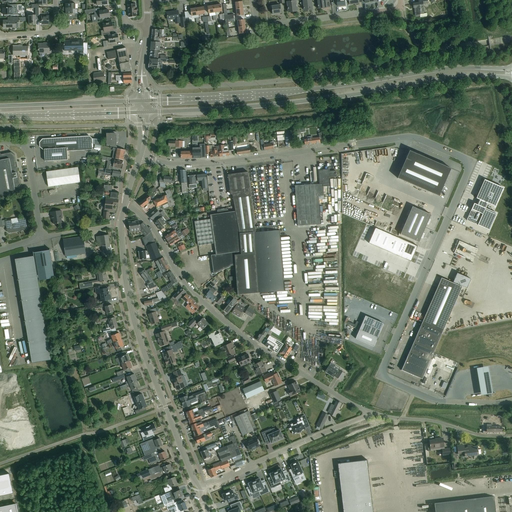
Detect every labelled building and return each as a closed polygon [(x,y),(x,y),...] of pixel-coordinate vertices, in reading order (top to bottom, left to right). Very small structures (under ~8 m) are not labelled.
[(36,4),(31,5),(31,9),(35,8),(38,8),(39,8),(39,5),(46,5),(46,0),(35,0),(36,1),(36,2),(36,4)] [(312,9),(311,4),(310,0),(304,0),(303,0),(304,10),(312,9)] [(324,0),(325,0),(322,0),(317,0),(318,1),(317,1),(318,5),(318,6),(318,9),(330,7),(328,0),(324,0)] [(418,0),(419,3),(413,4),(413,8),(416,7),(417,15),(420,14),(420,17),(426,17),(427,16),(427,13),(424,14),(423,7),(423,4),(428,4),(427,0),(430,0),(430,2),(434,2),(434,0),(418,0)] [(63,9),(75,9),(75,4),(76,4),(76,1),(69,1),(69,4),(66,4),(66,7),(63,7),(63,9)] [(297,11),(296,6),(295,1),(287,2),(288,12),(297,11)] [(135,4),(128,5),(129,17),(136,17),(136,13),(137,13),(136,8),(135,8),(135,4)] [(17,5),(15,5),(7,5),(10,5),(10,8),(3,8),(3,15),(14,15),(13,11),(17,10),(17,5)] [(271,6),(272,9),(272,14),(281,13),(280,5),(271,6)] [(39,20),(39,18),(38,8),(35,8),(35,15),(28,15),(29,24),(33,24),(33,25),(36,25),(36,17),(39,17),(39,20)] [(39,18),(39,20),(42,20),(42,24),(49,24),(49,22),(49,18),(49,16),(45,17),(45,13),(42,13),(42,8),(38,8),(39,18)] [(75,9),(63,9),(63,11),(66,11),(66,15),(68,14),(68,18),(78,17),(78,9),(75,9)] [(94,15),(91,15),(92,23),(93,23),(96,22),(97,22),(97,20),(101,19),(109,17),(108,10),(103,11),(95,12),(94,12),(94,13),(94,15)] [(225,20),(234,19),(234,14),(227,15),(227,10),(224,11),(224,14),(225,19),(225,20)] [(179,18),(178,16),(178,11),(166,13),(168,20),(175,19),(176,23),(179,23),(178,18),(179,18)] [(3,21),(3,28),(15,28),(15,22),(18,22),(18,17),(8,17),(10,17),(10,21),(3,21)] [(226,29),(229,28),(228,22),(235,22),(234,19),(225,20),(226,29)] [(112,23),(107,24),(103,24),(104,31),(101,31),(102,36),(110,34),(109,30),(113,29),(112,23)] [(151,38),(164,37),(164,30),(163,30),(152,30),(152,38),(151,38)] [(117,34),(112,35),(108,35),(109,41),(103,42),(104,47),(115,45),(115,42),(118,42),(117,34)] [(150,50),(164,50),(164,49),(160,48),(160,39),(165,40),(165,37),(164,37),(151,38),(150,50)] [(83,40),(64,41),(64,51),(77,51),(77,55),(83,55),(83,53),(87,53),(87,43),(83,43),(83,40)] [(39,53),(40,53),(40,56),(41,57),(43,57),(44,55),(44,53),(49,53),(49,54),(54,54),(53,46),(50,46),(50,43),(45,43),(45,44),(38,44),(38,50),(39,50),(39,53)] [(18,46),(13,46),(13,55),(23,55),(23,58),(29,58),(29,55),(28,55),(28,47),(18,47),(18,46)] [(126,48),(106,52),(108,60),(118,57),(122,72),(131,72),(126,48)] [(166,59),(160,59),(149,58),(148,67),(162,68),(162,62),(167,63),(167,61),(168,61),(168,59),(166,59)] [(103,73),(92,74),(93,81),(104,80),(104,77),(103,73)] [(308,139),(304,139),(304,140),(305,145),(320,143),(320,140),(323,140),(322,135),(322,133),(321,126),(318,127),(318,133),(319,137),(312,138),(312,137),(307,137),(308,139)] [(116,132),(115,132),(110,132),(110,133),(106,133),(106,138),(106,146),(110,146),(112,147),(117,148),(116,142),(118,142),(118,134),(118,133),(117,133),(117,132),(116,132)] [(92,150),(92,144),(91,139),(89,137),(43,140),(41,142),(41,147),(43,149),(44,149),(45,161),(67,160),(67,151),(92,150)] [(274,148),(273,141),(270,142),(270,144),(264,145),(263,141),(260,141),(262,151),(264,150),(274,148)] [(192,158),(201,158),(200,154),(205,154),(204,144),(199,144),(199,148),(192,148),(192,150),(192,158)] [(218,146),(219,157),(224,156),(229,156),(228,150),(224,151),(223,145),(219,146),(218,146)] [(219,157),(218,146),(214,147),(214,149),(209,149),(209,146),(205,146),(206,155),(210,154),(211,157),(219,157)] [(249,146),(245,146),(244,146),(240,146),(240,147),(236,148),(237,155),(250,153),(249,146)] [(116,151),(114,159),(123,160),(125,150),(113,148),(112,151),(116,151)] [(406,158),(397,178),(439,196),(451,169),(418,154),(418,153),(409,149),(405,158),(406,158)] [(17,168),(17,167),(16,163),(14,155),(15,155),(11,152),(10,153),(1,154),(0,153),(0,152),(0,196),(16,193),(15,189),(17,188),(18,188),(20,185),(20,184),(17,168)] [(114,160),(114,159),(107,157),(106,161),(109,161),(108,170),(121,172),(123,164),(123,161),(114,160)] [(78,167),(51,171),(46,172),(48,187),(80,182),(78,167)] [(102,169),(101,174),(104,175),(105,174),(112,175),(112,176),(115,177),(120,178),(121,172),(108,170),(104,169),(102,169)] [(315,205),(319,204),(318,196),(324,196),(323,186),(329,186),(328,177),(336,177),(335,171),(327,172),(327,170),(322,170),(323,170),(319,171),(319,184),(317,184),(317,187),(314,187),(313,184),(314,195),(315,205)] [(248,172),(228,175),(230,195),(232,194),(233,202),(235,211),(239,234),(241,254),(235,255),(235,264),(238,294),(260,293),(284,291),(282,269),(281,247),(280,230),(277,231),(277,225),(255,227),(251,199),(248,172)] [(171,180),(171,177),(171,175),(164,174),(164,177),(160,177),(159,185),(165,186),(165,182),(171,183),(174,183),(174,180),(171,180)] [(208,190),(207,179),(206,174),(197,175),(197,181),(202,181),(203,190),(208,190)] [(197,188),(196,180),(195,175),(188,176),(189,189),(197,188)] [(484,180),(482,184),(476,199),(479,200),(477,206),(474,204),(467,220),(489,230),(496,213),(485,208),(487,203),(495,207),(503,188),(484,180)] [(297,226),(320,224),(319,204),(315,205),(314,195),(313,184),(295,186),(297,226)] [(158,191),(154,187),(150,190),(152,193),(138,204),(142,208),(149,203),(147,201),(156,194),(155,193),(158,191)] [(171,192),(166,195),(154,201),(156,207),(159,205),(161,204),(162,206),(163,209),(169,206),(169,207),(175,204),(172,199),(174,198),(171,192)] [(118,200),(117,200),(106,199),(105,209),(112,210),(113,205),(118,206),(118,200)] [(412,207),(400,234),(419,242),(431,215),(412,207)] [(152,213),(148,216),(152,220),(153,219),(156,217),(160,213),(156,209),(152,213)] [(214,274),(235,264),(235,255),(241,254),(239,234),(235,211),(228,212),(227,209),(217,211),(218,214),(210,215),(211,219),(194,222),(198,246),(214,243),(216,255),(211,255),(214,274)] [(60,215),(62,215),(61,211),(55,211),(50,212),(51,217),(52,216),(54,224),(61,223),(60,215)] [(156,217),(153,219),(155,222),(159,228),(160,230),(164,228),(162,226),(163,225),(166,223),(162,217),(163,217),(162,215),(160,213),(156,217)] [(23,218),(18,219),(5,221),(5,220),(2,221),(1,218),(0,218),(0,227),(6,226),(7,231),(6,232),(9,234),(10,233),(25,230),(26,231),(27,228),(27,227),(26,220),(26,219),(23,217),(23,218)] [(146,236),(151,232),(143,223),(139,226),(138,220),(128,222),(130,231),(140,229),(146,236)] [(168,222),(173,229),(177,226),(173,220),(171,221),(168,222)] [(167,241),(181,232),(179,229),(172,234),(171,232),(164,237),(167,241)] [(155,243),(151,232),(146,236),(142,238),(145,247),(146,246),(147,250),(147,251),(139,252),(139,260),(146,259),(146,255),(147,255),(149,254),(152,260),(161,256),(155,243)] [(181,232),(167,241),(170,246),(177,241),(179,239),(178,237),(182,234),(181,232)] [(482,241),(483,234),(477,233),(475,239),(482,241)] [(96,237),(97,242),(97,247),(102,246),(103,256),(111,255),(108,235),(96,237)] [(85,253),(84,242),(83,237),(63,240),(65,256),(85,253)] [(54,278),(50,255),(49,250),(34,253),(35,258),(39,281),(54,278)] [(20,301),(40,298),(33,256),(15,259),(18,280),(17,280),(18,280),(21,301),(20,301)] [(162,263),(158,265),(160,271),(155,273),(158,278),(163,276),(161,274),(170,269),(165,261),(162,263)] [(328,282),(336,282),(336,268),(328,268),(328,282)] [(105,269),(100,270),(96,271),(96,274),(98,273),(100,282),(103,282),(104,282),(104,281),(107,281),(105,269)] [(144,270),(143,270),(139,273),(148,284),(152,280),(144,270)] [(177,282),(171,271),(163,275),(166,279),(168,277),(171,282),(166,285),(169,289),(169,288),(174,286),(173,284),(177,282)] [(383,271),(378,281),(401,292),(406,281),(383,271)] [(457,273),(452,283),(466,289),(471,279),(457,273)] [(422,379),(462,287),(441,278),(402,370),(422,379)] [(153,281),(151,283),(147,286),(149,289),(156,284),(153,281)] [(212,282),(210,284),(207,288),(210,290),(205,296),(213,302),(217,297),(213,294),(217,289),(214,286),(215,285),(212,282)] [(102,286),(97,287),(95,288),(96,294),(100,293),(101,300),(99,300),(99,302),(111,299),(110,295),(109,295),(108,288),(102,289),(102,286)] [(186,292),(182,288),(170,299),(174,303),(186,292)] [(165,296),(162,292),(161,291),(156,293),(158,298),(152,300),(149,300),(144,301),(145,306),(153,305),(153,303),(156,302),(159,301),(159,300),(165,296)] [(186,294),(183,298),(182,298),(189,304),(187,307),(193,313),(199,306),(186,294)] [(223,299),(220,296),(215,301),(218,304),(223,299)] [(24,322),(44,318),(40,298),(20,301),(21,301),(25,321),(24,322)] [(229,305),(228,304),(223,311),(227,314),(235,305),(238,302),(233,298),(230,301),(232,302),(229,305)] [(109,302),(104,304),(99,305),(100,308),(103,307),(105,307),(106,314),(114,312),(112,305),(110,305),(109,302)] [(237,304),(234,308),(232,313),(239,317),(244,308),(237,304)] [(248,307),(247,309),(244,313),(251,318),(255,312),(248,307)] [(157,308),(154,309),(149,310),(150,313),(148,314),(151,325),(159,322),(156,312),(159,311),(157,308)] [(365,316),(355,339),(373,347),(383,324),(365,316)] [(27,342),(47,339),(44,318),(24,322),(25,322),(28,342),(27,342)] [(115,318),(110,319),(109,319),(110,324),(107,325),(108,328),(102,329),(104,334),(116,331),(115,328),(117,327),(115,318)] [(191,328),(197,322),(193,318),(188,324),(191,328)] [(203,318),(199,322),(198,323),(200,326),(198,329),(201,331),(208,324),(203,318)] [(176,322),(170,324),(161,327),(162,331),(177,326),(176,322)] [(265,337),(272,326),(270,325),(268,329),(266,327),(261,334),(260,333),(256,340),(260,342),(264,337),(265,337)] [(165,331),(160,333),(155,334),(157,340),(158,340),(160,346),(169,343),(165,331)] [(208,335),(207,335),(209,339),(210,338),(211,341),(212,341),(215,347),(217,345),(219,345),(223,343),(222,340),(223,340),(221,336),(220,336),(219,334),(217,335),(215,331),(211,333),(208,335)] [(114,342),(121,340),(119,333),(117,334),(116,332),(110,333),(111,336),(112,339),(114,342)] [(267,341),(265,345),(272,350),(272,349),(274,350),(273,351),(277,354),(283,344),(269,336),(266,341),(267,341)] [(47,339),(27,342),(27,343),(28,342),(32,363),(51,360),(47,339)] [(121,340),(114,342),(117,352),(122,350),(121,347),(124,346),(121,340)] [(287,341),(282,349),(279,353),(282,355),(281,355),(285,358),(292,348),(288,345),(289,343),(287,341)] [(231,343),(227,345),(222,347),(227,357),(230,356),(235,354),(232,347),(233,347),(231,343)] [(167,365),(172,363),(176,362),(173,353),(178,351),(175,344),(164,348),(166,352),(163,353),(165,359),(164,360),(166,365),(167,365)] [(122,363),(129,361),(127,355),(125,355),(124,352),(119,353),(122,361),(118,362),(119,365),(122,363)] [(247,354),(243,356),(237,359),(241,366),(251,362),(247,354)] [(130,368),(132,367),(129,361),(122,363),(124,370),(116,373),(118,376),(124,374),(131,371),(130,368)] [(261,362),(256,364),(254,365),(257,372),(256,372),(257,375),(266,371),(265,368),(264,368),(261,362)] [(335,377),(341,381),(345,374),(339,370),(340,369),(331,363),(325,371),(333,377),(337,371),(338,372),(335,377)] [(489,366),(477,368),(481,394),(493,392),(489,366)] [(182,376),(179,370),(173,372),(175,378),(173,379),(175,383),(174,384),(177,390),(185,387),(184,387),(188,385),(185,380),(185,379),(184,379),(183,378),(182,378),(182,379),(181,377),(182,376)] [(277,373),(276,374),(274,371),(263,376),(266,383),(272,380),(274,386),(282,383),(277,373)] [(125,382),(126,384),(136,380),(134,374),(130,376),(127,377),(128,381),(125,382)] [(126,384),(119,387),(121,390),(130,386),(133,393),(139,391),(138,387),(139,387),(136,380),(126,384)] [(264,391),(260,382),(242,390),(246,399),(264,391)] [(289,396),(300,391),(296,382),(288,385),(290,390),(287,391),(289,396)] [(182,403),(205,394),(204,390),(188,396),(188,395),(180,398),(182,403)] [(136,403),(144,400),(142,394),(140,394),(139,391),(133,393),(136,403)] [(281,400),(276,391),(269,394),(274,403),(281,400)] [(205,394),(182,403),(183,408),(191,405),(191,403),(197,401),(197,400),(199,399),(201,403),(208,400),(205,394)] [(144,400),(136,403),(139,409),(135,411),(136,414),(146,410),(145,407),(146,407),(144,400)] [(336,401),(334,405),(331,404),(327,412),(330,413),(329,414),(337,418),(340,412),(338,410),(341,403),(336,401)] [(188,418),(204,412),(212,408),(211,406),(194,412),(192,410),(185,412),(188,418)] [(257,429),(248,411),(234,417),(242,436),(257,429)] [(204,412),(188,418),(190,424),(197,421),(196,418),(205,414),(204,412)] [(316,426),(317,427),(316,429),(320,430),(320,428),(322,429),(328,415),(322,413),(316,426)] [(292,431),(293,434),(297,432),(301,431),(305,429),(305,428),(309,426),(304,416),(296,419),(297,424),(294,425),(293,423),(287,425),(289,431),(292,431)] [(195,423),(190,425),(193,431),(207,426),(209,425),(208,422),(201,424),(200,422),(198,423),(197,423),(195,423)] [(156,430),(154,424),(142,428),(144,432),(141,433),(144,440),(154,436),(153,433),(153,432),(152,432),(156,430)] [(209,425),(207,426),(193,431),(195,437),(202,434),(201,431),(210,427),(209,425)] [(283,438),(279,430),(272,433),(270,430),(262,433),(266,444),(271,442),(271,443),(283,438)] [(200,436),(195,438),(197,443),(202,441),(210,438),(209,436),(212,435),(211,432),(200,436)] [(222,462),(227,460),(241,454),(234,436),(230,437),(233,444),(217,450),(222,462)] [(255,437),(255,438),(249,441),(248,440),(245,441),(249,450),(255,447),(255,448),(260,446),(255,437)] [(154,439),(140,444),(143,452),(153,449),(157,447),(157,448),(158,447),(162,446),(162,445),(163,444),(162,443),(161,442),(159,438),(155,440),(154,440),(154,439)] [(421,438),(389,441),(391,462),(423,458),(421,438)] [(438,440),(430,441),(430,445),(430,446),(431,449),(431,451),(440,449),(440,448),(444,447),(443,438),(438,439),(438,440)] [(126,442),(120,444),(122,452),(128,450),(126,442)] [(204,459),(205,459),(205,460),(206,460),(209,459),(209,458),(209,457),(210,457),(208,453),(209,453),(208,450),(216,446),(215,443),(205,447),(206,450),(201,452),(204,459)] [(469,453),(469,456),(479,455),(478,446),(473,447),(472,445),(469,446),(469,447),(464,448),(464,445),(457,446),(458,454),(469,453)] [(142,457),(155,452),(153,449),(146,452),(147,455),(142,457)] [(155,452),(142,457),(143,460),(152,456),(154,463),(167,458),(164,451),(156,455),(155,452)] [(227,460),(222,462),(213,466),(213,468),(208,470),(211,478),(217,475),(215,471),(218,470),(218,469),(221,468),(222,469),(230,466),(227,460)] [(373,511),(367,460),(337,463),(343,511),(373,511)] [(291,465),(293,470),(290,472),(294,481),(300,478),(299,476),(303,474),(302,472),(297,462),(295,463),(294,462),(291,464),(291,465)] [(143,479),(149,476),(164,470),(165,473),(172,471),(169,464),(160,468),(159,465),(140,473),(143,479)] [(278,471),(275,472),(280,481),(282,480),(287,482),(290,480),(286,472),(283,474),(281,469),(280,469),(280,468),(277,470),(278,471)] [(280,481),(275,472),(273,472),(270,473),(270,474),(272,479),(269,480),(272,488),(281,484),(280,481)] [(0,495),(13,493),(9,474),(0,475),(0,495)] [(174,477),(170,479),(168,480),(169,484),(163,487),(165,492),(172,490),(171,487),(177,484),(174,477)] [(256,480),(254,481),(258,491),(260,495),(269,492),(268,490),(265,482),(261,483),(259,479),(258,478),(255,479),(256,480)] [(250,488),(247,490),(250,498),(253,497),(253,498),(260,495),(258,491),(254,481),(252,482),(251,481),(248,482),(249,483),(248,483),(250,488)] [(164,494),(160,496),(164,506),(166,506),(174,503),(173,500),(175,499),(177,498),(182,496),(179,490),(173,493),(172,491),(168,493),(164,494)] [(237,495),(233,494),(232,491),(230,491),(230,490),(227,492),(222,494),(223,497),(222,497),(223,500),(224,499),(224,500),(229,498),(230,502),(239,499),(237,495)] [(305,492),(299,494),(302,500),(307,498),(305,492)] [(435,511),(496,511),(494,496),(435,503),(435,511)] [(174,503),(166,506),(168,511),(174,508),(175,511),(183,511),(184,511),(183,510),(187,509),(184,502),(183,503),(181,500),(177,502),(174,503)] [(242,509),(239,502),(230,505),(232,510),(229,511),(240,511),(240,510),(242,509)]
